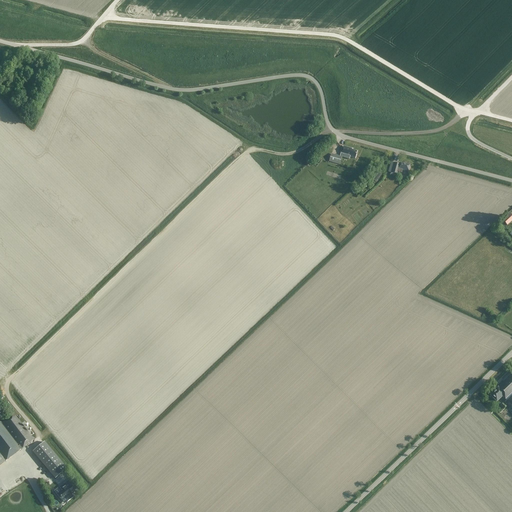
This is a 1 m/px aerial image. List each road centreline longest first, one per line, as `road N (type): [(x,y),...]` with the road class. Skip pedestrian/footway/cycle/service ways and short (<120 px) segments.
road 1 (track): [(40,437),(12,404),(15,374),(234,164),(254,152),(279,154)]
road 2 (unclassified): [(331,128),(308,76),(179,90),(0,42)]
road 3 (unclassified): [(345,511),(511,353)]
road 4 (unclassified): [(511,180),(331,128)]
road 5 (track): [(334,132),(434,131),(470,118)]
